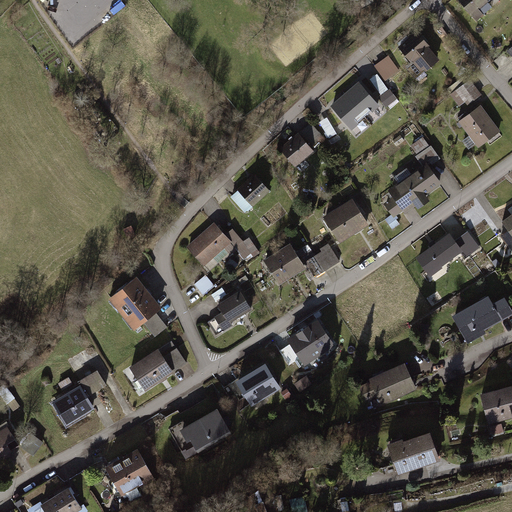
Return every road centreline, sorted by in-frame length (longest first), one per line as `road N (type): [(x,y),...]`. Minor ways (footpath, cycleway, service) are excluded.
road 1 (residential): [(424,0),(236,164),(167,238),(162,265),(206,371)]
road 2 (residential): [(511,155),(206,371)]
road 3 (residential): [(206,371),(0,496)]
road 4 (residential): [(430,0),(511,100)]
